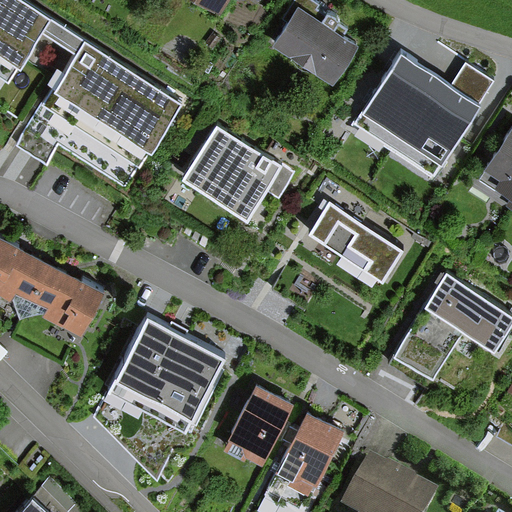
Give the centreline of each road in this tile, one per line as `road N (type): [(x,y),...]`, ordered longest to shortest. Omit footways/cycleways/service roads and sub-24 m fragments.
road 1 (residential): [(0,191),(321,363),(511,479)]
road 2 (residential): [(142,511),(0,377)]
road 3 (residential): [(380,0),(511,49)]
